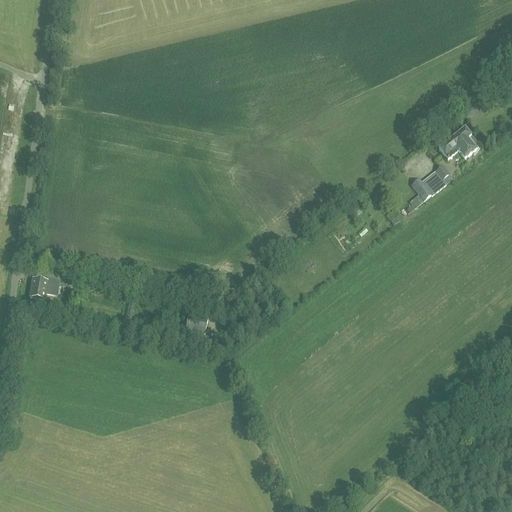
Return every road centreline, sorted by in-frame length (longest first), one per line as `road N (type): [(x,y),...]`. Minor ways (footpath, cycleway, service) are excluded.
road 1 (unclassified): [(0,390),(55,0)]
road 2 (track): [(228,311),(371,194)]
